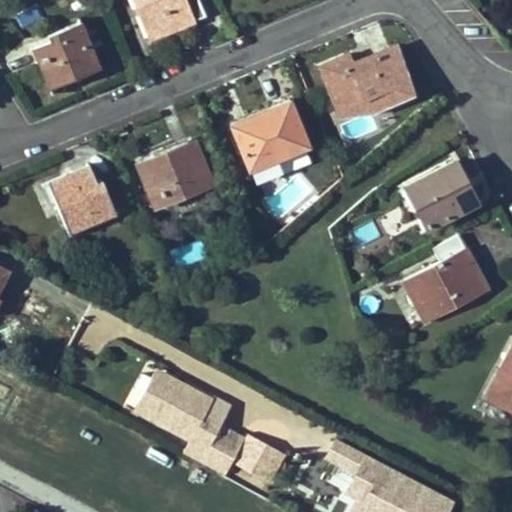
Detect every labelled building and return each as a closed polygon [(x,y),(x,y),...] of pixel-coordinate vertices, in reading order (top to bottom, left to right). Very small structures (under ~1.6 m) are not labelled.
[(131,0),(136,9),(142,6),(154,36),(204,16),(198,0),(131,0)] [(154,36),(142,6),(136,9),(148,38),(154,36)] [(29,48),(39,71),(48,89),(99,68),(79,22),(46,36),(48,40),(29,48)] [(347,55),(318,66),(337,111),(362,102),(366,113),(403,96),(406,94),(408,91),(409,87),(409,82),(408,77),(407,74),(396,45),(350,63),(347,55)] [(339,115),(366,113),(362,102),(337,111),(339,115)] [(247,170),(306,146),(289,104),(230,128),(247,170)] [(153,206),(208,183),(191,141),(136,164),(153,206)] [(453,160),(404,186),(426,228),(475,202),(453,160)] [(100,180),(95,181),(88,166),(48,182),(69,232),(114,213),(100,180)] [(370,222),(352,230),(357,242),(375,234),(370,222)] [(423,321),(484,288),(476,272),(466,277),(462,270),(472,265),(457,235),(432,249),(440,263),(403,283),(423,321)] [(462,270),(466,277),(476,272),(472,265),(462,270)] [(511,343),(483,396),(511,411),(511,343)] [(159,375),(155,383),(179,395),(184,388),(159,375)] [(188,458),(230,481),(248,445),(223,432),(235,411),(217,402),(216,404),(184,388),(179,395),(155,383),(138,416),(194,445),(188,458)] [(400,474),(345,445),(336,462),(348,468),(338,487),(368,503),(363,511),(453,511),(458,504),(423,486),(414,502),(392,490),(400,474)] [(423,486),(400,474),(392,490),(414,502),(423,486)]
